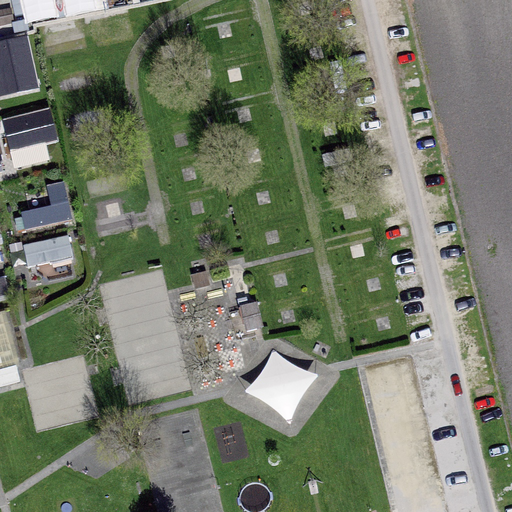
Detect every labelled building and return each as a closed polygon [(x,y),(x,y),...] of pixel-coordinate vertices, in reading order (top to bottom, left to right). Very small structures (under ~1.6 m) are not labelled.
[(15,0),(18,20),(66,13),(63,0),(15,0)] [(66,0),(67,11),(107,8),(106,0),(66,0)] [(0,35),(0,93),(42,83),(28,29),(0,35)] [(61,74),(62,86),(93,83),(92,71),(61,74)] [(6,111),(13,163),(52,158),(49,136),(58,135),(55,105),(6,111)] [(24,206),(26,223),(73,217),(68,177),(51,179),(53,202),(24,206)] [(71,231),(24,240),(28,263),(75,255),(71,231)] [(0,359),(16,357),(6,307),(0,308),(0,359)] [(0,384),(22,378),(17,359),(0,363),(0,384)]
